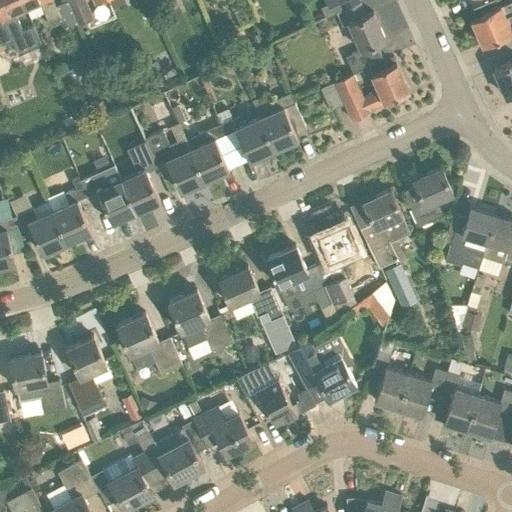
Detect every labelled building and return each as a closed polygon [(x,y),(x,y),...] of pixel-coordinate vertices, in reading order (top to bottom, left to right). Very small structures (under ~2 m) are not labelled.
[(17,14),(26,10),(22,0),(0,0),(0,16),(1,18),(0,18),(0,42),(5,40),(6,44),(20,37),(15,26),(21,24),(17,14)] [(62,19),(53,0),(22,0),(26,10),(28,9),(31,16),(45,10),(51,24),(62,19)] [(66,26),(78,21),(67,0),(66,0),(56,5),(66,26)] [(94,0),(95,2),(100,0),(69,0),(79,23),(94,16),(86,0),(94,0)] [(326,16),(337,11),(360,1),(359,0),(328,0),(329,2),(321,6),(326,16)] [(483,44),(511,30),(511,25),(507,15),(511,12),(511,0),(472,18),(483,44)] [(376,42),(385,38),(373,10),(366,13),(360,1),(337,11),(343,25),(348,22),(360,49),(346,55),(354,72),(383,58),(376,42)] [(506,95),(511,92),(511,59),(494,68),(506,95)] [(321,87),(323,90),(331,109),(345,102),(353,119),(370,111),(368,108),(384,100),(385,101),(409,90),(396,62),(371,74),(377,88),(363,94),(353,72),(321,87)] [(159,63),(146,68),(154,88),(167,82),(159,63)] [(298,137),(284,106),(295,101),(290,91),(270,100),(269,97),(255,104),(260,115),(259,115),(274,148),(298,137)] [(216,112),(221,123),(233,117),(228,107),(216,112)] [(259,115),(243,122),(239,114),(233,117),(221,123),(225,133),(236,128),(249,159),(274,148),(259,115)] [(221,123),(199,133),(187,139),(205,179),(229,168),(215,137),(225,133),(221,123)] [(144,136),(145,139),(156,163),(165,159),(172,170),(181,190),(205,179),(187,139),(185,135),(168,142),(161,129),(144,136)] [(157,165),(156,163),(145,139),(126,147),(137,170),(121,177),(136,210),(161,199),(147,170),(157,165)] [(30,166),(26,155),(15,159),(18,170),(30,166)] [(136,210),(121,177),(114,163),(80,178),(88,194),(98,190),(112,221),(136,210)] [(433,200),(434,199),(453,191),(441,166),(413,178),(417,185),(404,191),(412,209),(410,210),(415,222),(418,221),(420,224),(440,215),(439,213),(442,212),(440,205),(436,207),(433,200)] [(78,198),(88,194),(80,178),(79,174),(71,178),(76,187),(65,193),(69,203),(54,210),(50,200),(49,200),(67,241),(92,230),(78,198)] [(359,227),(378,266),(398,257),(391,240),(410,231),(399,207),(391,188),(350,205),(359,227)] [(7,228),(19,225),(14,215),(12,216),(8,196),(0,198),(0,265),(15,261),(7,228)] [(67,241),(49,200),(33,207),(17,215),(14,215),(19,225),(29,221),(43,252),(67,241)] [(482,256),(496,212),(470,204),(467,215),(453,211),(444,242),(450,243),(445,259),(461,264),(462,262),(479,268),(482,256)] [(503,259),(511,261),(511,217),(496,212),(482,256),(502,262),(503,259)] [(359,227),(350,231),(346,221),(318,234),(328,257),(317,262),(334,300),(339,314),(351,306),(357,301),(355,295),(343,270),(364,261),(372,278),(369,279),(372,286),(385,281),(378,266),(359,227)] [(306,267),(304,262),(296,244),(267,256),(290,310),(305,304),(306,307),(318,302),(328,322),(339,314),(334,300),(317,262),(306,267)] [(385,268),(402,305),(417,298),(400,261),(385,268)] [(259,290),(256,283),(248,265),(219,278),(231,305),(250,297),(275,353),(295,344),(271,285),(259,290)] [(483,314),(474,311),(485,278),(477,275),(462,322),(462,323),(479,329),(479,327),(483,314)] [(383,327),(395,300),(385,282),(362,298),(357,301),(351,306),(357,313),(367,305),(383,327)] [(210,316),(205,306),(197,288),(168,301),(188,344),(207,336),(212,348),(233,339),(220,311),(210,316)] [(159,340),(154,329),(146,311),(117,324),(137,367),(155,359),(160,371),(182,361),(170,335),(159,340)] [(466,351),(473,349),(475,348),(470,332),(461,335),(462,341),(465,348),(466,351)] [(357,383),(347,365),(352,363),(337,333),(314,345),(311,339),(288,351),(307,388),(316,404),(357,383)] [(108,365),(102,352),(94,334),(67,346),(80,376),(69,381),(81,408),(102,398),(91,372),(108,365)] [(375,399),(398,406),(409,371),(387,364),(394,341),(383,338),(379,349),(378,349),(371,372),(382,375),(375,399)] [(246,344),(247,361),(260,359),(258,343),(246,344)] [(60,379),(48,382),(41,351),(11,357),(20,400),(42,396),(46,413),(67,409),(60,379)] [(511,356),(507,355),(503,368),(505,368),(504,372),(511,374),(511,356)] [(440,394),(447,369),(435,365),(432,378),(409,371),(398,406),(422,414),(429,391),(440,394)] [(257,367),(237,378),(254,410),(264,404),(274,423),(284,418),(286,421),(316,404),(307,388),(297,393),(302,401),(292,406),(278,378),(267,384),(257,367)] [(443,420),(467,428),(478,392),(456,386),(459,373),(447,369),(440,394),(451,397),(443,420)] [(509,415),(511,403),(511,390),(505,387),(501,399),(478,392),(467,428),(490,435),(498,412),(509,415)] [(0,389),(0,419),(10,417),(4,389),(0,389)] [(131,393),(122,397),(133,419),(141,415),(131,393)] [(157,401),(142,394),(138,403),(153,409),(157,401)] [(199,406),(194,396),(187,399),(195,414),(202,410),(199,406)] [(218,403),(214,405),(194,416),(206,441),(216,435),(227,452),(253,438),(238,410),(225,416),(218,403)] [(93,416),(86,419),(95,440),(102,437),(100,432),(98,428),(93,416)] [(142,418),(131,424),(136,435),(148,429),(142,418)] [(136,435),(131,424),(121,429),(129,444),(138,438),(136,435)] [(84,425),(63,435),(70,449),(91,440),(84,425)] [(155,441),(156,443),(145,448),(144,449),(159,477),(170,472),(174,480),(204,465),(183,427),(155,441)] [(148,483),(159,477),(144,449),(132,455),(130,453),(102,468),(123,508),(153,492),(148,483)] [(93,511),(85,496),(99,488),(82,457),(58,470),(65,483),(48,492),(54,504),(53,505),(56,511),(93,511)] [(0,511),(12,478),(1,482),(0,483),(0,511)] [(45,511),(32,486),(28,488),(18,494),(22,504),(12,509),(13,511),(45,511)] [(387,511),(394,492),(385,489),(381,503),(367,498),(362,511),(387,511)] [(411,511),(398,508),(402,494),(394,492),(387,511),(411,511)] [(331,511),(327,504),(315,511),(308,499),(300,503),(304,511),(331,511)] [(304,511),(300,503),(292,507),(294,511),(304,511)]
